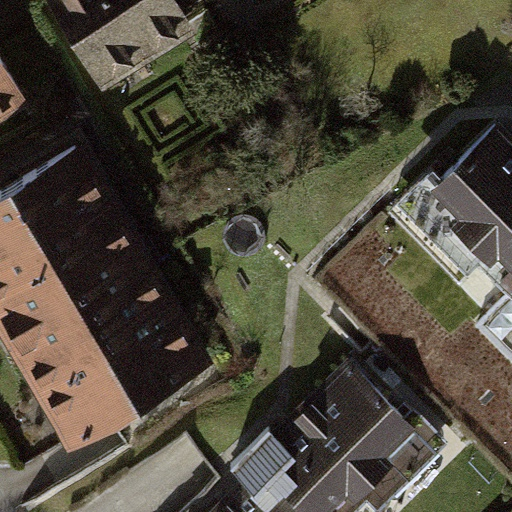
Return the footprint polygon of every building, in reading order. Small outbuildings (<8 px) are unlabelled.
[(53,0),(107,89),(203,32),(184,0),(53,0)] [(0,120),(31,102),(0,49),(0,120)] [(511,141),(495,125),(422,198),(492,267),(502,259),(511,270),(511,141)] [(63,410),(77,434),(203,361),(146,264),(150,262),(137,238),(132,241),(76,145),(0,189),(0,296),(6,293),(39,349),(31,354),(48,384),(57,379),(72,405),(63,410)] [(354,511),(429,439),(353,362),(278,435),(270,426),(232,462),(250,480),(217,511),(354,511)]
